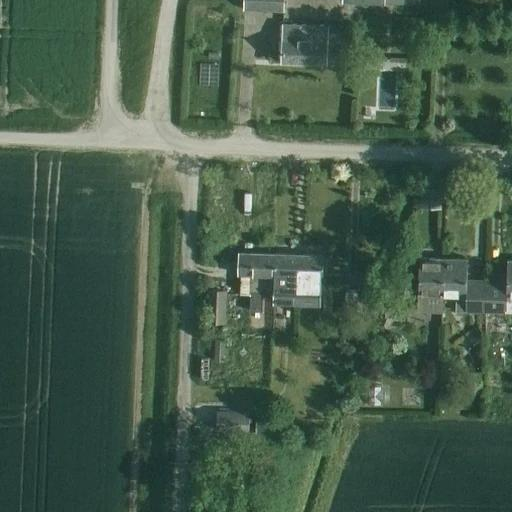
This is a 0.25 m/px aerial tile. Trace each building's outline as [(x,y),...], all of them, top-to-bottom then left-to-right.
[(284,10),(284,0),(244,0),(244,8),(284,10)] [(327,26),(283,24),(281,62),(326,63),(347,63),(348,33),(327,32),(327,26)] [(391,60),(389,95),(404,95),(406,61),(391,60)] [(275,253),(238,252),(237,274),(240,275),(239,294),(250,294),(249,311),(262,311),(263,286),(273,287),(274,286),(275,253)] [(273,295),(273,301),(296,302),(297,287),(298,254),(275,253),(274,286),(273,287),(273,295)] [(320,303),(321,277),(322,255),(298,254),(297,287),(296,302),(320,303)] [(417,295),(417,311),(441,312),(441,295),(443,258),(419,258),(418,295),(417,295)] [(443,258),(441,295),(456,296),(456,310),(484,310),(485,286),(485,281),(467,280),(467,259),(443,258)] [(485,286),(484,310),(499,311),(511,311),(511,260),(507,260),(506,281),(485,281),(485,286)] [(397,268),(396,295),(409,296),(411,268),(397,268)] [(339,319),(340,289),(328,288),(327,318),(339,319)] [(226,290),(208,290),(206,321),(224,322),(226,290)] [(354,291),(344,291),(343,312),(354,312),(354,291)] [(400,302),(384,303),(384,318),(400,317),(400,302)] [(215,338),(214,360),(223,360),(224,338),(215,338)] [(466,372),(466,392),(479,393),(480,372),(466,372)] [(496,374),(487,373),(487,390),(496,390),(496,374)] [(265,390),(238,391),(238,410),(265,410),(265,390)] [(217,429),(248,430),(249,412),(218,411),(217,429)] [(257,420),(257,434),(280,435),(280,421),(257,420)]
